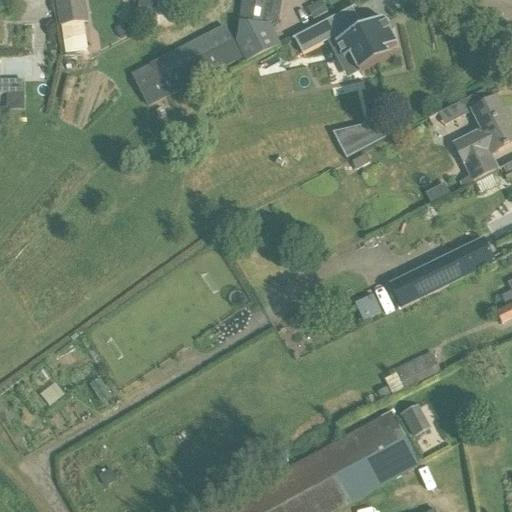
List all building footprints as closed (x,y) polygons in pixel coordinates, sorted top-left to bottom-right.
[(85,0),(58,0),(68,54),(89,50),(84,24),(90,23),(85,0)] [(266,0),(245,0),(239,35),(252,61),(281,46),(273,28),(272,25),(262,26),(266,0)] [(314,20),(329,13),(323,1),(308,9),(314,20)] [(139,17),(156,18),(157,3),(139,2),(139,17)] [(315,29),(295,39),(303,55),(323,45),(322,43),(331,38),(335,44),(343,61),(350,57),(359,74),(391,58),(387,51),(398,46),(397,44),(396,45),(389,31),(391,30),(391,29),(389,31),(385,25),(388,23),(385,24),(384,21),(384,20),(384,19),(364,29),(354,10),(356,9),(356,8),(338,17),(315,29)] [(116,30),(122,41),(132,36),(126,25),(116,30)] [(213,76),(196,44),(134,75),(151,108),(213,76)] [(0,98),(6,98),(12,98),(12,84),(0,84),(0,98)] [(474,183),(498,171),(499,171),(492,157),(511,146),(511,117),(509,119),(498,99),(491,103),(486,93),(440,116),(446,128),(474,114),(483,132),(455,146),(465,166),(471,178),(474,183)] [(163,109),(157,112),(160,119),(167,116),(163,109)] [(363,128),(334,134),(348,161),(390,139),(377,115),(363,128)] [(367,156),(353,163),(357,171),(371,164),(367,156)] [(511,164),(499,171),(498,171),(499,173),(504,170),(508,178),(506,179),(507,181),(511,178),(511,164)] [(497,263),(485,240),(391,287),(402,310),(497,263)] [(511,295),(501,300),(506,309),(511,306),(511,295)] [(511,306),(506,309),(496,314),(501,325),(511,319),(511,306)] [(442,374),(432,353),(394,372),(396,376),(386,381),(393,396),(442,374)] [(386,387),(378,391),(382,400),(390,396),(386,387)] [(419,407),(401,416),(414,440),(432,430),(419,407)] [(331,511),(421,462),(394,412),(212,511),(331,511)]
